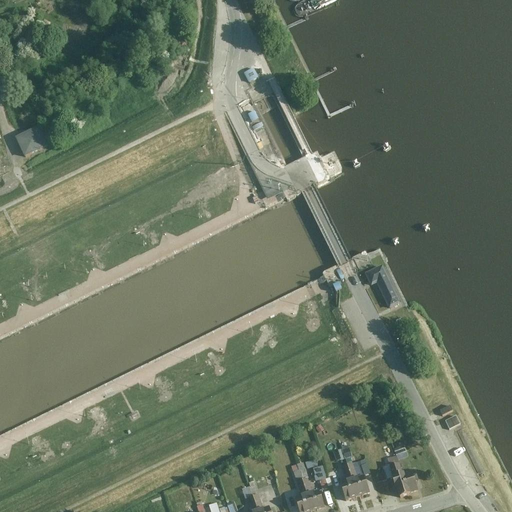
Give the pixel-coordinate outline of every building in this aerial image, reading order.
[(254,72),(245,77),(249,86),(258,81),(254,72)] [(255,115),(248,118),(252,126),(258,123),(255,115)] [(49,148),(40,130),(19,141),(28,159),(49,148)] [(278,200),(281,192),(279,191),(281,185),(274,183),(271,191),(268,190),(266,197),(278,200)] [(29,252),(52,240),(49,234),(55,232),(52,226),(23,240),(29,252)] [(383,271),(366,279),(369,284),(371,289),(377,287),(384,300),(389,312),(400,307),(383,271)] [(335,290),(338,296),(341,294),(344,293),(341,287),(335,290)] [(452,411),(449,406),(440,412),(442,416),(452,411)] [(459,425),(455,417),(445,422),(449,430),(459,425)] [(384,471),(379,472),(383,482),(393,478),(400,500),(421,492),(414,473),(405,476),(398,456),(386,460),(389,467),(383,469),(384,471)] [(372,473),(368,462),(363,464),(367,475),(372,473)] [(355,465),(348,467),(358,498),(370,494),(364,476),(359,478),(355,465)] [(318,482),(328,479),(324,466),(314,469),(318,482)] [(346,502),(358,498),(348,467),(342,469),(346,481),(339,484),(346,502)] [(309,479),(302,481),(311,511),(316,511),(324,510),(318,493),(314,494),(309,479)] [(298,511),(311,511),(302,481),(295,484),(299,498),(295,499),(298,511)] [(280,500),(275,484),(268,487),(273,502),(280,500)] [(285,501),(294,500),(293,493),(284,494),(285,501)] [(261,496),(254,498),(257,511),(271,511),(270,509),(265,510),(261,496)] [(257,511),(254,498),(247,500),(250,511),(257,511)]
